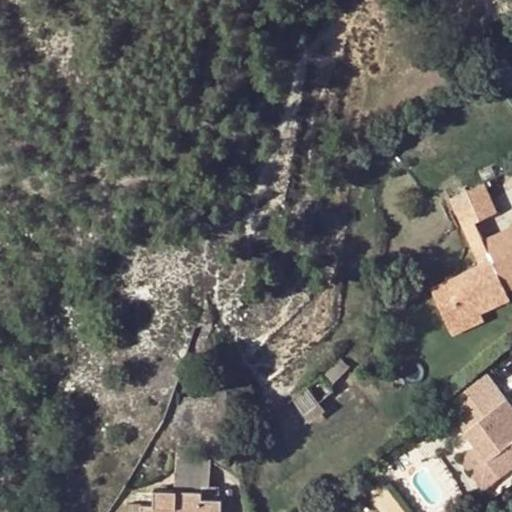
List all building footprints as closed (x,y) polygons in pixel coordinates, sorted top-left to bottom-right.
[(485,184),(450,197),(461,227),(474,223),(496,214),(485,184)] [(483,246),(481,242),(483,241),(474,223),(461,227),(472,251),(483,246)] [(505,292),(501,282),(511,277),(511,228),(483,241),(481,242),(483,246),(472,251),(478,265),(442,281),(460,321),(479,312),(508,299),(505,292)] [(511,277),(501,282),(505,292),(511,288),(511,277)] [(442,281),(429,287),(447,327),(460,321),(442,281)] [(479,312),(460,321),(464,328),(482,320),(479,312)] [(342,356),(323,376),(332,384),(351,365),(342,356)] [(307,386),(291,398),(304,415),(320,402),(307,386)] [(511,433),(489,450),(511,480),(511,433)] [(177,452),(175,490),(200,491),(200,499),(218,500),(219,487),(210,486),(211,459),(201,453),(177,452)] [(127,502),(127,511),(220,511),(221,500),(200,499),(200,491),(175,490),(153,489),(153,503),(127,502)]
